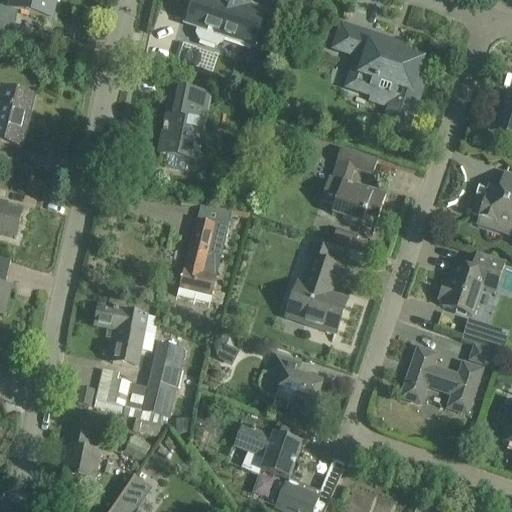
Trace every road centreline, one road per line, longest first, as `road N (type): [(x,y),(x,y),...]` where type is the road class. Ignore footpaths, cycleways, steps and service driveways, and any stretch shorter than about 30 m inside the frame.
road 1 (residential): [(511,493),(364,446),(350,424),(490,17)]
road 2 (residential): [(8,511),(124,0)]
